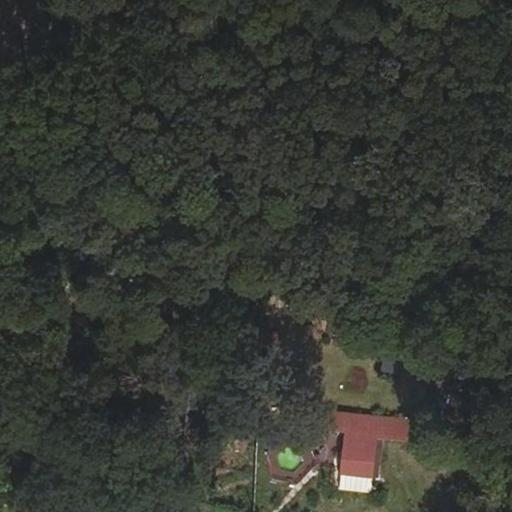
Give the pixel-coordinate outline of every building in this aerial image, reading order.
[(199,307),(197,332),(220,333),(221,309),(199,307)] [(106,337),(104,351),(130,356),(132,343),(106,337)] [(367,350),(353,350),(352,365),(367,365),(367,350)] [(428,390),(427,408),(445,410),(446,392),(428,390)] [(347,415),(339,488),(371,491),(375,438),(400,440),(402,420),(347,415)]
